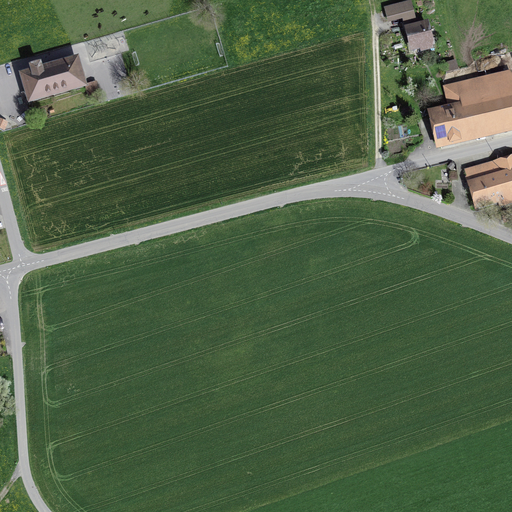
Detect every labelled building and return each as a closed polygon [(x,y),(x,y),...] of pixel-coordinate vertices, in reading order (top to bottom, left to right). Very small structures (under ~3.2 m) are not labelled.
[(388,29),(416,23),(411,5),(384,11),(388,29)] [(410,58),(435,54),(430,27),(406,31),(410,58)] [(18,72),(26,104),(86,88),(77,57),(18,72)] [(456,61),(444,63),(446,72),(458,69),(456,61)] [(442,86),(447,111),(433,114),(439,147),(511,131),(511,72),(442,86)] [(475,210),(511,199),(511,157),(464,172),(475,210)] [(511,210),(502,212),(504,221),(511,219),(511,210)]
